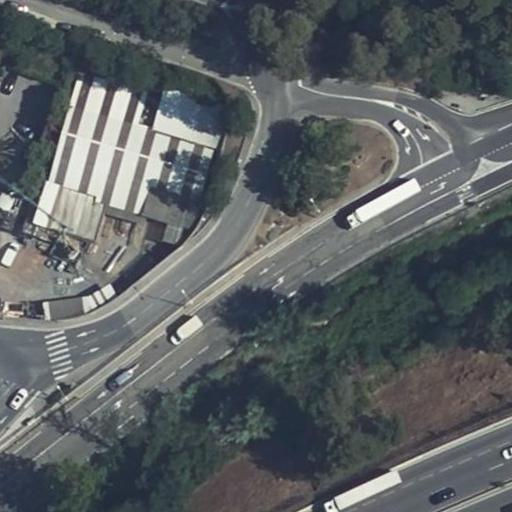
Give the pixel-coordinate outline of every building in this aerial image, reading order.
[(178,198),(193,202),(205,151),(106,128),(93,178),(138,189),(178,198)] [(138,189),(93,178),(86,207),(130,219),(138,189)] [(169,229),(170,227),(178,198),(138,189),(130,219),(169,229)] [(170,227),(193,232),(198,223),(205,205),(193,202),(178,198),(170,227)] [(198,223),(193,232),(202,236),(210,206),(205,205),(198,223)]
